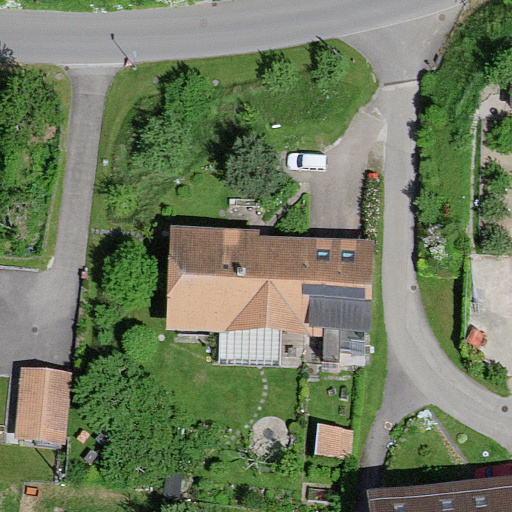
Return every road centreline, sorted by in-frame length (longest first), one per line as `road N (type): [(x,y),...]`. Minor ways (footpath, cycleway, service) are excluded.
road 1 (residential): [(401,6),(396,378),(511,415)]
road 2 (tertiary): [(0,32),(90,34),(401,6)]
